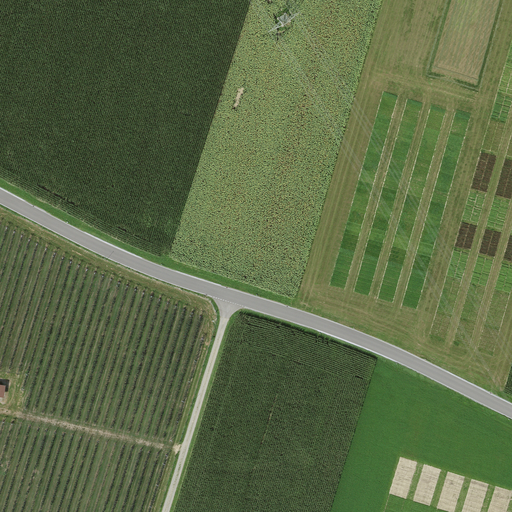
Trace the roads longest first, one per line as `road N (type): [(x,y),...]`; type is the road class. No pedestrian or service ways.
road 1 (tertiary): [(0,197),(159,273),(364,340),(511,411)]
road 2 (track): [(232,297),(164,511)]
